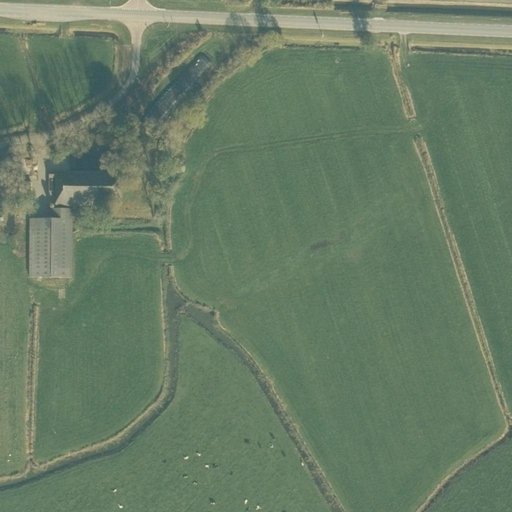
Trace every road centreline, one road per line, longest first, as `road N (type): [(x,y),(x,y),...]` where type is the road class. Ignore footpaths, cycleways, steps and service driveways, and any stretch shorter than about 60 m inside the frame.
road 1 (primary): [(511,32),(138,15)]
road 2 (residential): [(138,15),(135,67),(123,92),(64,129),(0,145)]
road 3 (primary): [(138,15),(0,9)]
